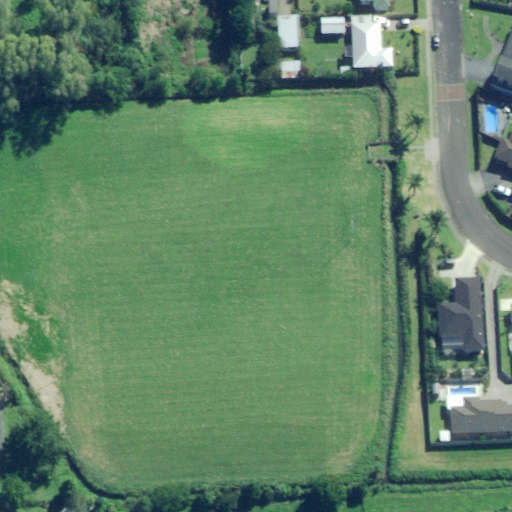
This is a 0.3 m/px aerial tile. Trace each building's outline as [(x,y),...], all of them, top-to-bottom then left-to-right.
[(388,0),(358,0),(358,8),(372,8),(372,13),(388,14),(388,0)] [(298,52),(297,21),(277,22),(278,53),(298,52)] [(391,55),(380,55),(379,30),(371,30),(371,21),(351,21),(352,51),(343,51),(344,64),(352,64),(352,74),(391,73),(391,55)] [(344,39),(343,23),(320,24),(321,39),(344,39)] [(511,35),(492,90),(511,97),(511,35)] [(299,82),(300,66),(281,66),(280,76),(270,75),(269,81),(299,82)] [(511,126),(508,125),(493,164),(508,169),(506,172),(511,174),(511,126)] [(481,357),(478,284),(454,285),(456,310),(437,310),(440,356),(462,355),(462,358),(481,357)] [(478,403),(463,404),(463,413),(449,413),(450,441),(511,438),(511,410),(503,411),(503,406),(478,407),(478,403)]
